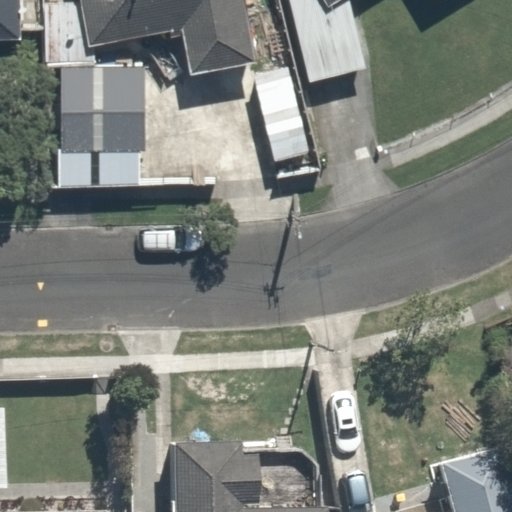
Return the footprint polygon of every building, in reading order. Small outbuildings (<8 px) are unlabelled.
[(0,0),(0,30),(24,30),(24,0),(0,0)] [(245,0),(47,0),(38,1),(50,83),(106,75),(101,41),(184,29),(187,53),(252,44),(245,0)] [(277,0),(327,82),(379,51),(348,0),(277,0)] [(297,62),(259,71),(279,156),(317,147),(297,62)] [(236,435),(163,437),(163,511),(308,511),(308,504),(238,506),(236,435)] [(446,508),(435,511),(511,511),(511,498),(507,501),(487,443),(430,463),(446,508)] [(99,511),(100,489),(0,490),(0,511),(99,511)]
